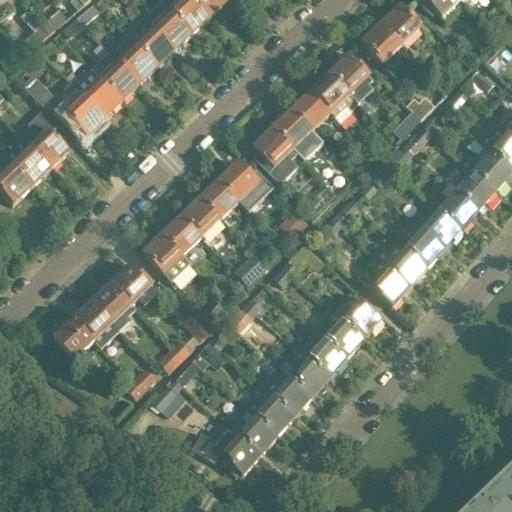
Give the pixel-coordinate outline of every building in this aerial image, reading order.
[(77,14),(82,10),(75,0),(69,5),(77,14)] [(87,0),(74,0),(75,0),(82,10),(90,3),(87,0)] [(191,40),(208,23),(185,0),(182,0),(167,15),(191,40)] [(185,0),(208,23),(226,6),(220,0),(185,0)] [(459,5),(453,0),(420,0),(418,2),(439,23),(459,5)] [(82,30),(98,17),(92,9),(76,23),(82,30)] [(132,49),(133,50),(155,73),(173,57),(149,32),(150,31),(142,24),(133,15),(134,15),(129,9),(126,11),(128,21),(136,29),(125,40),(126,41),(133,48),(132,49)] [(398,10),(379,29),(399,50),(419,31),(398,10)] [(173,57),(191,40),(167,15),(150,31),(149,32),(173,57)] [(33,35),(39,30),(31,22),(26,27),(33,35)] [(39,30),(46,40),(54,33),(46,24),(39,30)] [(409,60),(399,50),(379,29),(360,48),(380,69),(380,68),(389,79),(409,60)] [(21,61),(46,40),(39,30),(33,35),(22,45),(17,39),(16,39),(8,46),(21,61)] [(3,39),(8,46),(16,39),(11,33),(3,39)] [(65,33),(59,38),(63,43),(69,38),(65,33)] [(138,90),(155,73),(133,50),(132,49),(133,48),(126,41),(115,52),(114,50),(107,57),(115,65),(138,90)] [(101,63),(107,57),(93,42),(89,46),(93,50),(92,51),(94,53),(92,54),(101,63)] [(327,77),(349,100),(369,81),(347,58),(327,77)] [(120,107),(138,90),(115,65),(97,82),(120,107)] [(102,124),(120,107),(97,82),(87,92),(79,84),(71,75),(63,82),(72,91),(73,90),(80,98),(79,99),(102,124)] [(476,76),(471,82),(487,96),(492,90),(476,76)] [(354,105),(349,100),(327,77),(308,95),(330,119),(339,128),(351,116),(346,112),(354,105)] [(34,82),(24,92),(46,115),(56,105),(34,82)] [(457,94),(440,114),(448,121),(466,102),(457,94)] [(311,137),(330,119),(308,95),(289,113),(311,137)] [(85,141),(102,124),(79,99),(61,116),(85,141)] [(411,117),(419,125),(427,116),(417,107),(413,102),(404,111),(411,117)] [(174,112),(169,107),(163,113),(168,118),(174,112)] [(292,155),(311,137),(289,113),(270,132),(292,155)] [(443,127),(448,121),(440,114),(434,120),(443,127)] [(34,144),(26,151),(49,175),(68,156),(49,137),(54,132),(39,116),(26,129),(34,138),(31,140),(34,144)] [(419,125),(411,117),(391,136),(399,145),(419,125)] [(511,176),(511,143),(506,137),(497,130),(489,140),(484,136),(475,146),(483,153),(511,178),(511,176)] [(299,161),(292,155),(270,132),(250,151),(272,174),(266,180),(278,192),(296,174),(291,169),(299,161)] [(425,135),(421,132),(409,144),(418,153),(430,140),(425,135)] [(418,153),(409,144),(404,150),(413,158),(418,153)] [(413,158),(404,150),(398,156),(407,164),(413,158)] [(30,193),(49,175),(26,151),(7,170),(30,193)] [(494,197),(511,178),(483,153),(475,162),(480,166),(471,176),(494,197)] [(381,192),(394,177),(380,165),(367,179),(381,192)] [(236,166),(216,185),(237,207),(245,214),(265,196),(236,166)] [(7,170),(0,176),(0,198),(12,211),(30,193),(7,170)] [(494,197),(471,176),(466,171),(449,191),(477,216),(494,197)] [(218,224),(237,207),(216,185),(198,203),(218,224)] [(368,204),(377,195),(367,186),(359,195),(368,204)] [(459,236),(477,216),(449,191),(441,200),(446,204),(436,215),(459,236)] [(358,213),(361,210),(361,206),(355,199),(349,205),(357,213),(358,213)] [(200,242),(218,224),(198,203),(179,221),(200,242)] [(358,213),(357,213),(349,205),(331,223),(340,231),(342,233),(348,227),(347,225),(358,213)] [(459,236),(436,215),(432,211),(423,221),(419,217),(414,217),(409,224),(415,230),(442,255),(459,236)] [(276,231),(290,244),(304,230),(291,217),(276,231)] [(181,260),(200,242),(179,221),(160,239),(181,260)] [(334,238),(340,231),(331,223),(330,222),(324,230),(334,238)] [(425,274),(442,255),(415,230),(406,239),(411,244),(403,253),(425,274)] [(160,239),(141,257),(162,279),(173,291),(192,272),(181,260),(160,239)] [(311,249),(320,257),(324,253),(316,245),(311,249)] [(282,271),(292,280),(296,274),(303,267),(313,275),(321,266),(303,250),(296,258),(287,266),(282,271)] [(408,294),(425,274),(403,253),(393,264),(388,259),(380,268),(381,269),(408,294)] [(244,267),(258,280),(265,273),(251,259),(244,267)] [(390,313),(408,294),(381,269),(380,268),(375,263),(366,273),(371,278),(359,291),(371,302),(374,298),(390,313)] [(128,270),(110,288),(131,309),(137,303),(143,309),(155,297),(128,270)] [(286,287),(292,280),(282,271),(276,278),(286,287)] [(135,313),(131,309),(110,288),(91,306),(111,327),(119,335),(131,323),(128,321),(135,313)] [(239,293),(229,301),(235,308),(245,299),(239,293)] [(342,311),(335,319),(362,345),(380,325),(349,298),(340,309),(342,311)] [(251,303),(246,308),(255,316),(260,311),(251,303)] [(119,335),(111,327),(91,306),(72,324),(93,345),(101,353),(119,335)] [(255,316),(246,308),(231,323),(240,332),(255,316)] [(362,345),(335,319),(327,312),(320,320),(321,328),(314,336),(345,364),(362,345)] [(206,314),(196,324),(208,336),(218,327),(206,314)] [(181,328),(192,339),(199,346),(208,337),(208,336),(196,324),(190,319),(181,328)] [(85,352),(93,345),(72,324),(52,343),(80,372),(92,360),(85,352)] [(328,383),(345,364),(314,336),(304,348),(307,350),(300,358),(328,383)] [(214,340),(210,345),(218,353),(222,348),(214,340)] [(189,357),(181,350),(177,345),(172,350),(184,362),(189,357)] [(208,348),(199,358),(209,368),(215,373),(225,363),(208,348)] [(168,378),(184,362),(172,350),(155,367),(168,378)] [(311,403),(328,383),(300,358),(292,367),(297,372),(288,382),(311,403)] [(186,386),(198,374),(192,368),(180,380),(186,386)] [(144,373),(132,384),(143,395),(155,384),(144,373)] [(175,398),(182,390),(173,382),(166,389),(150,407),(160,415),(175,398)] [(294,422),(311,403),(288,382),(279,393),(268,383),(259,393),(265,398),(266,396),(294,422)] [(143,395),(132,384),(123,392),(134,404),(143,395)] [(262,411),(254,421),(276,441),(294,422),(266,396),(265,398),(259,393),(251,401),(262,411)] [(259,461),(276,441),(254,421),(244,432),(239,428),(232,436),(259,461)] [(241,481),(259,461),(232,436),(231,436),(228,434),(216,448),(204,440),(192,453),(191,453),(213,469),(219,462),(241,481)] [(511,511),(511,481),(496,497),(511,511)] [(511,511),(496,497),(480,511),(511,511)]
